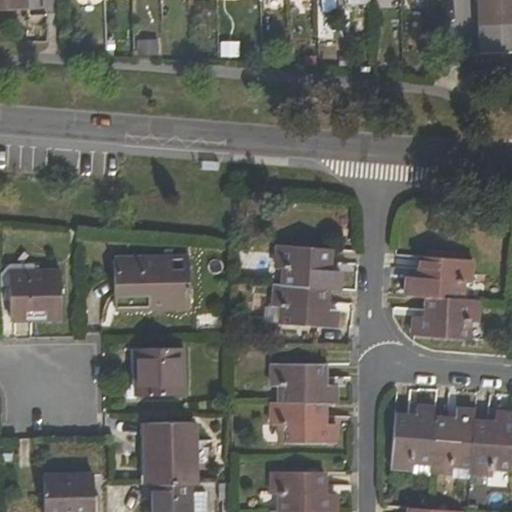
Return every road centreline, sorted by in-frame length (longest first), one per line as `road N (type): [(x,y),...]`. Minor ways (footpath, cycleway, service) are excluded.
road 1 (residential): [(379,150),(0,121)]
road 2 (residential): [(379,150),(377,367)]
road 3 (residential): [(377,367),(373,511)]
road 4 (residential): [(377,367),(511,376)]
road 5 (residential): [(511,163),(379,150)]
